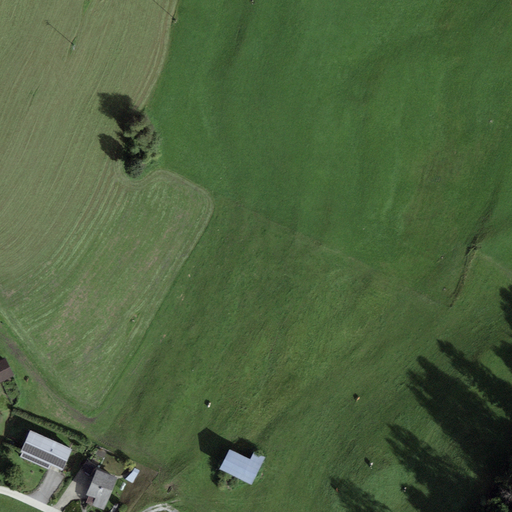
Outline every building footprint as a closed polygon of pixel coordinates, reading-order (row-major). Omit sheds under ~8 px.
[(0,360),(0,382),(14,376),(5,358),(0,360)] [(72,449),(30,431),(21,452),(22,452),(51,465),(63,470),(72,449)] [(250,459),(230,449),(220,469),(252,485),(265,458),(253,452),(250,459)] [(51,465),(22,452),(20,457),(49,470),(51,465)] [(96,466),(86,461),(81,469),(91,476),(96,466)] [(140,471),(134,468),(132,473),(125,479),(132,483),(140,471)] [(117,477),(97,469),(86,495),(89,496),(86,503),(104,510),(117,477)]
